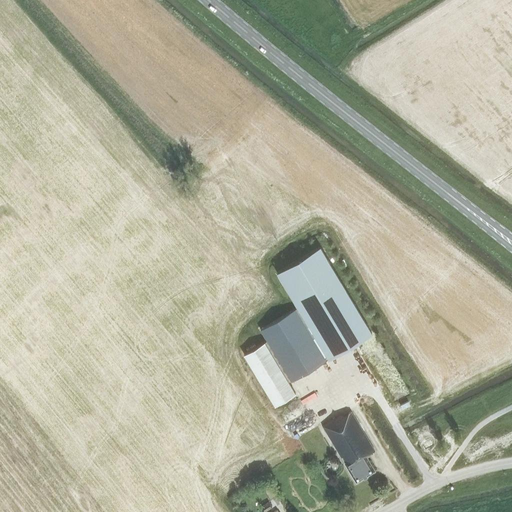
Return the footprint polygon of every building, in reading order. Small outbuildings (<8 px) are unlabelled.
[(320,246),(277,272),(320,345),(315,348),(293,310),(260,329),(291,381),(323,361),(372,332),(320,246)] [(383,398),(404,386),(372,332),(342,350),(368,393),(377,388),(383,398)] [(274,406),(295,393),(264,342),(243,354),(274,406)] [(356,482),(374,470),(366,456),(374,451),(350,412),(342,417),(341,415),(322,427),(341,458),(342,457),(345,462),(344,462),(356,482)] [(265,511),(271,507),(268,502),(261,506),(265,511)]
